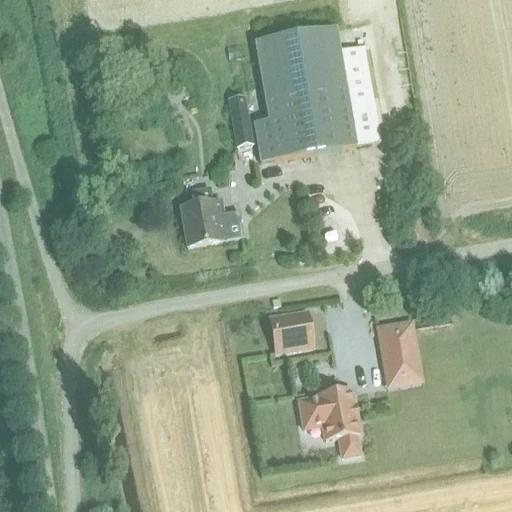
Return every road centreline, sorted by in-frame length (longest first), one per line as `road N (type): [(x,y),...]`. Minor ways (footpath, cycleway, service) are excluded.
road 1 (unclassified): [(82,322),(511,248)]
road 2 (tertiary): [(57,511),(0,182)]
road 3 (unclassified): [(82,322),(55,272),(0,82)]
road 4 (unclassified): [(76,511),(72,361),(82,322)]
